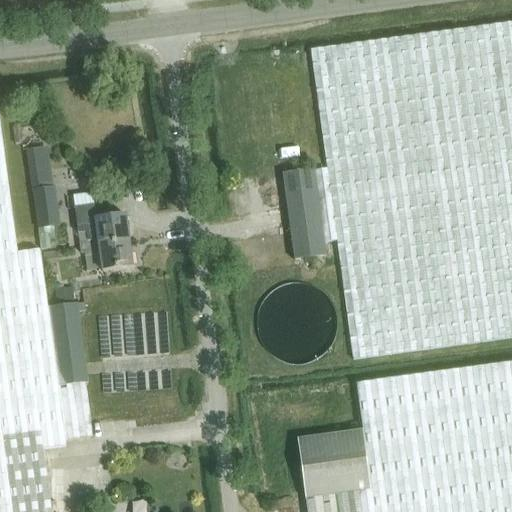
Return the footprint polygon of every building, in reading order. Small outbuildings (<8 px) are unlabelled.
[(314,172),(324,244),(337,243),(353,361),(511,339),(511,24),(311,52),(327,171),(314,172)] [(50,418),(89,413),(85,386),(88,385),(79,315),(86,314),(85,305),(75,306),(72,290),(55,292),(57,308),(46,310),(40,253),(19,256),(0,113),(0,439),(52,432),(50,418)] [(324,244),(314,172),(314,170),(282,174),(294,261),(325,257),(324,244)] [(42,232),(63,229),(58,190),(36,193),(42,232)] [(88,243),(128,238),(126,217),(111,219),(110,210),(94,212),(93,208),(76,210),(79,235),(87,234),(88,243)] [(128,238),(88,243),(79,245),(80,255),(99,253),(102,273),(132,269),(128,238)] [(511,511),(511,364),(356,386),(362,432),(370,491),(358,493),(360,511),(511,511)] [(52,432),(0,439),(0,511),(51,511),(43,451),(65,448),(64,443),(115,436),(113,419),(90,422),(89,413),(50,418),(52,432)] [(307,511),(360,511),(358,493),(370,491),(362,432),(297,440),(307,511)] [(111,511),(110,499),(80,503),(80,511),(111,511)]
